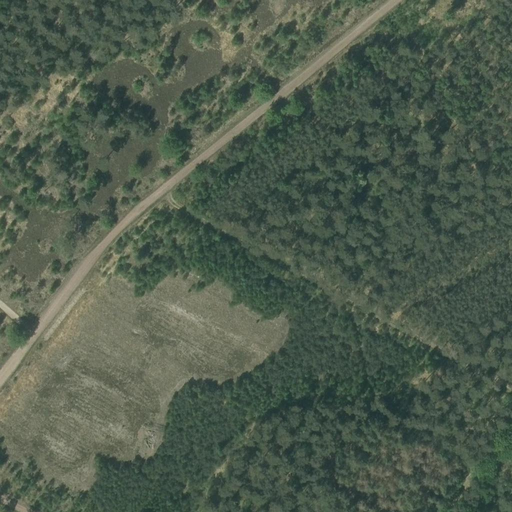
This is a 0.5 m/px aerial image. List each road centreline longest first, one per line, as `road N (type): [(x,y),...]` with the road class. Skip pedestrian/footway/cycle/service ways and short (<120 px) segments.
road 1 (track): [(392,0),(158,195)]
road 2 (track): [(158,195),(33,334)]
